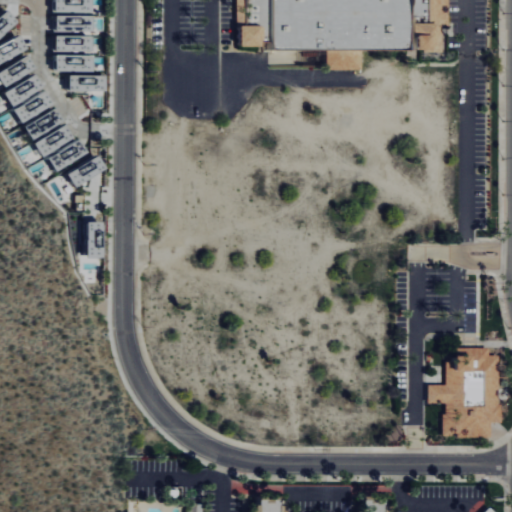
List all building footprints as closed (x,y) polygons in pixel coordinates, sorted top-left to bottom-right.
[(91,13),(91,0),(54,0),(55,12),(91,13)] [(445,0),(445,27),(439,27),(439,53),(418,53),(418,49),(357,50),(357,69),(323,69),(323,50),(266,51),(266,42),(254,42),(254,46),(234,46),(233,0),(445,0)] [(0,36),(18,21),(7,9),(0,14),(0,36)] [(56,30),(92,31),(92,16),(56,15),(56,30)] [(0,62),(27,48),(20,35),(0,45),(0,62)] [(91,35),(56,36),(56,52),(91,51),(91,35)] [(55,71),(92,71),(92,55),(55,54),(55,71)] [(0,69),(0,77),(3,85),(36,70),(29,56),(0,69)] [(13,108),(22,122),(53,104),(35,74),(4,92),(13,107),(13,108)] [(69,91),(104,91),(104,75),(69,75),(69,91)] [(56,170),(84,156),(59,107),(25,125),(43,159),(48,156),(56,170)] [(76,187),(106,168),(98,155),(68,174),(76,187)] [(87,257),(103,257),(102,222),(87,222),(87,257)] [(493,356),(493,405),(497,405),(497,422),(487,422),(486,437),(437,437),(437,413),(442,413),(442,403),(423,403),(423,385),(442,385),(442,356),(454,356),(454,348),(484,348),(484,356),(493,356)] [(489,511),(485,508),(480,511),(381,511),(381,500),(359,500),(359,511),(276,511),(276,501),(252,501),(252,511),(489,511)]
